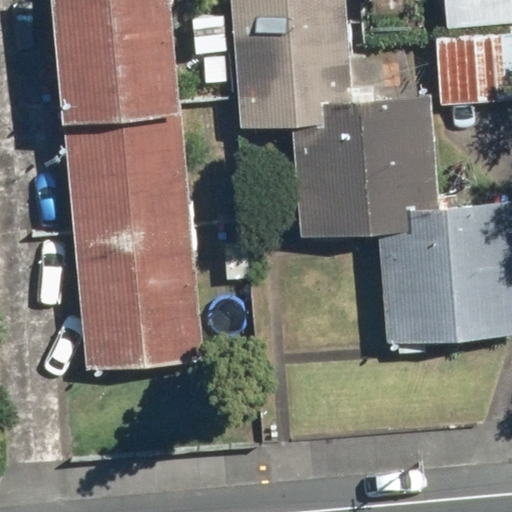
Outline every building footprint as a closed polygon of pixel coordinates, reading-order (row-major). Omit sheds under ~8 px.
[(174,0),(58,0),(94,413),(209,403),(174,0)] [(237,0),(247,111),(299,106),(344,102),(335,0),(237,0)] [(511,14),(511,0),(447,0),(449,20),(511,14)] [(511,25),(434,30),(437,97),(511,92),(511,25)] [(388,211),(429,207),(419,96),(344,102),(299,106),(309,218),(388,211)] [(388,211),(396,326),(511,317),(511,255),(508,201),(429,207),(388,211)]
